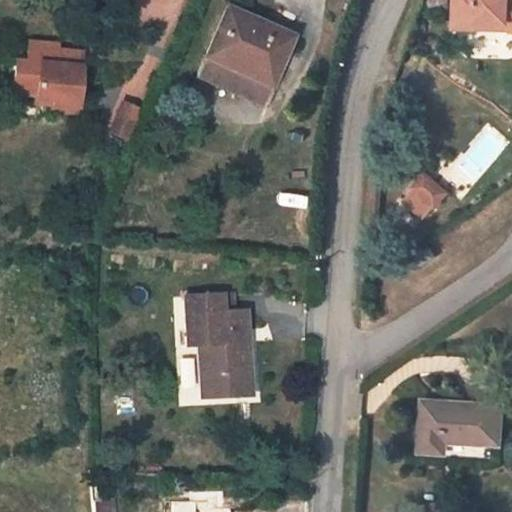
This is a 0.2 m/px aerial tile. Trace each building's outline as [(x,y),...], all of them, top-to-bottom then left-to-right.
[(511,0),(453,0),(452,19),(505,24),(511,27),(511,0)] [(289,35),(226,7),(204,55),(268,83),(289,35)] [(33,105),(51,106),(51,113),(79,115),(84,62),(83,62),(57,60),(58,45),(29,43),(27,63),(14,62),(10,94),(34,96),(33,105)] [(204,55),(195,76),(259,104),(268,83),(204,55)] [(106,132),(127,140),(140,107),(119,99),(106,132)] [(432,183),(411,162),(399,175),(419,195),(432,183)] [(411,273),(405,262),(396,268),(402,279),(411,273)] [(231,294),(184,295),(186,343),(196,342),(207,343),(208,343),(209,375),(210,395),(247,394),(247,374),(246,339),(237,339),(237,328),(245,327),(245,310),(231,310),(231,294)] [(246,339),(245,327),(237,328),(237,339),(246,339)] [(196,342),(197,376),(198,396),(210,395),(209,375),(208,343),(207,343),(196,342)] [(499,440),(502,406),(423,401),(418,450),(444,452),(446,437),(499,440)] [(102,500),(100,469),(88,468),(91,501),(102,500)] [(124,470),(124,479),(154,482),(154,472),(124,470)] [(215,497),(205,497),(206,501),(206,509),(215,509),(215,497)] [(112,511),(111,500),(102,500),(91,501),(91,511),(112,511)] [(172,501),(171,511),(228,511),(228,509),(215,509),(206,509),(206,501),(172,501)]
